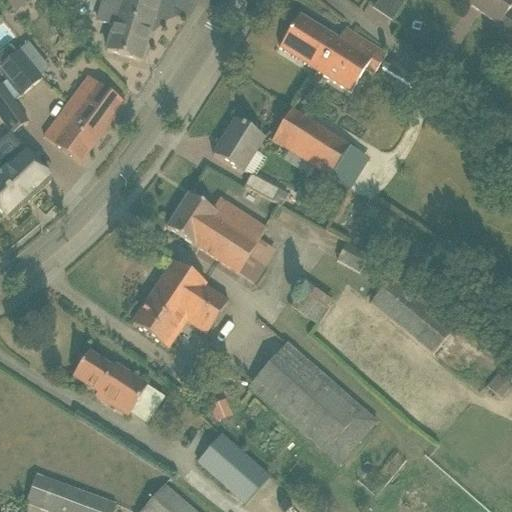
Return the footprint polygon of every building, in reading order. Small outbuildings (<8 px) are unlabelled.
[(10,0),(18,11),(32,0),(10,0)] [(139,63),(158,0),(104,0),(97,23),(114,28),(106,53),(139,63)] [(378,0),(373,9),(393,23),(409,0),(378,0)] [(511,7),(511,0),(459,0),(498,27),(511,7)] [(511,17),(506,16),(502,33),(511,35),(511,17)] [(299,17),(279,50),(351,95),(367,70),(375,74),(386,56),(345,30),(339,41),(299,17)] [(0,73),(21,99),(44,80),(21,51),(0,67),(0,73)] [(123,106),(88,80),(44,139),(79,165),(123,106)] [(0,85),(0,120),(11,136),(27,125),(0,85)] [(329,178),(349,147),(291,111),(271,142),(329,178)] [(242,176),(263,140),(235,122),(212,157),(242,176)] [(51,181),(22,151),(0,172),(0,213),(8,222),(51,181)] [(272,203),(278,192),(250,177),(244,188),(272,203)] [(219,205),(214,213),(188,196),(167,230),(238,274),(237,275),(255,286),(265,270),(248,259),(264,233),(219,205)] [(197,301),(206,287),(174,265),(132,327),(164,349),(183,321),(206,337),(220,317),(197,301)] [(393,277),(370,304),(434,357),(457,329),(393,277)] [(289,308),(318,327),(334,302),(305,284),(289,308)] [(379,424),(289,345),(250,389),(341,467),(379,424)] [(96,399),(129,419),(147,388),(114,368),(112,371),(88,355),(73,379),(98,395),(96,399)] [(198,465),(245,506),(271,477),(223,436),(198,465)] [(36,477),(25,505),(43,511),(113,511),(115,507),(36,477)] [(193,511),(163,486),(141,511),(193,511)]
